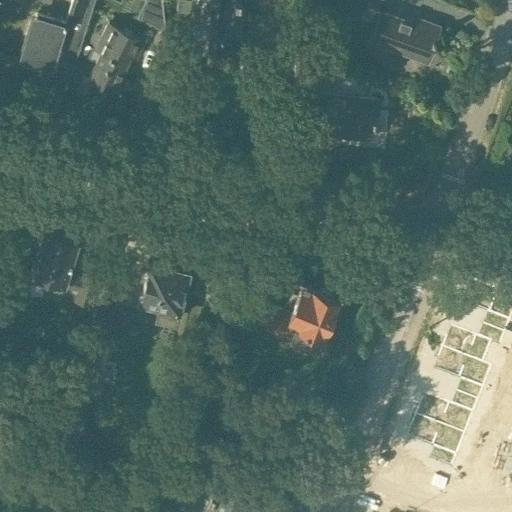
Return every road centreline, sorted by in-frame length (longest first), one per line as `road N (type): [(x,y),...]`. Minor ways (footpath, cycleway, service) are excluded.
road 1 (tertiary): [(436,226),(222,200),(0,133)]
road 2 (residential): [(349,465),(436,226)]
road 3 (residential): [(436,226),(511,24)]
road 4 (residential): [(349,465),(454,508),(511,507)]
